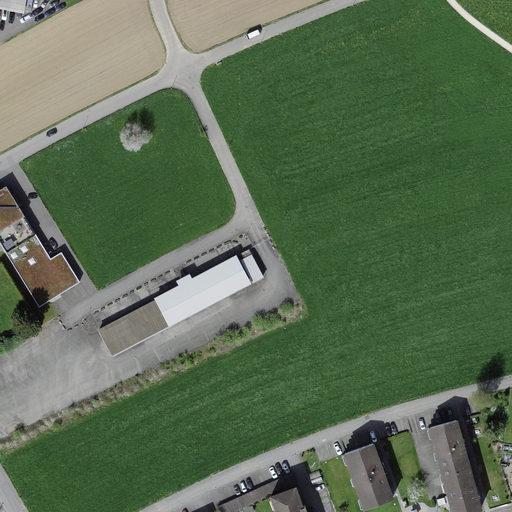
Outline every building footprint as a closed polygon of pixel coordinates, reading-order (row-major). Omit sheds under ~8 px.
[(8,188),(0,192),(0,249),(35,308),(78,283),(61,254),(51,260),(15,199),(8,188)] [(263,279),(251,257),(242,262),(253,284),(263,279)] [(236,258),(97,333),(111,358),(250,283),(236,258)] [(462,447),(455,421),(430,428),(442,472),(452,511),(470,511),(480,510),(474,491),(467,465),(462,447)] [(364,508),(391,499),(381,471),(372,444),(345,454),(364,508)] [(320,475),(318,471),(308,474),(310,479),(320,475)] [(217,507),(219,511),(238,511),(297,485),(291,473),(217,507)] [(311,482),(313,486),(322,483),(321,478),(311,482)] [(272,497),(277,511),(306,511),(306,510),(304,506),(301,507),(294,489),(272,497)]
